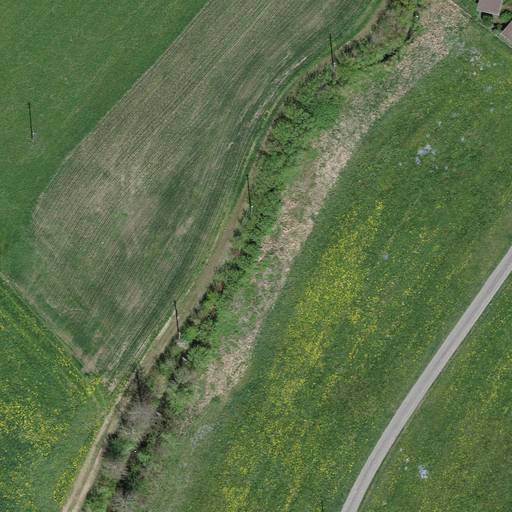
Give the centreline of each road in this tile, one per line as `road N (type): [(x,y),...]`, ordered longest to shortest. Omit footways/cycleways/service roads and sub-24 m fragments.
road 1 (track): [(387,0),(296,91),(276,124),(80,511)]
road 2 (residential): [(349,511),(386,439),(511,257)]
